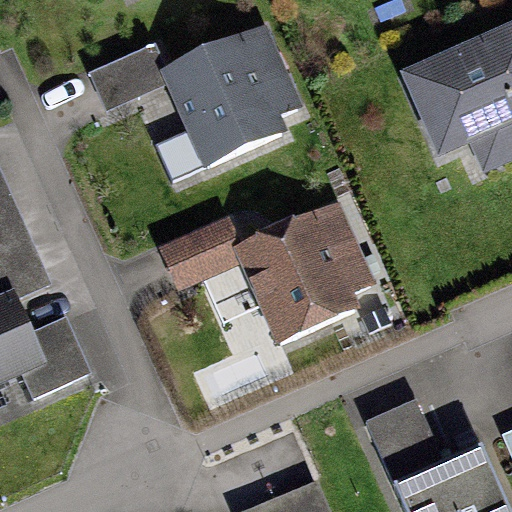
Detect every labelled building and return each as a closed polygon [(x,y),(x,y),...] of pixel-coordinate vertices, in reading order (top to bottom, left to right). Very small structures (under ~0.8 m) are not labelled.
[(511,20),(399,69),(436,156),(472,141),(484,170),(511,157),(511,20)] [(266,25),(162,70),(206,171),(288,136),(279,114),(300,104),(266,25)] [(336,202),(234,248),(272,332),(374,286),(336,202)] [(15,287),(0,293),(0,380),(46,362),(15,287)] [(362,423),(402,511),(510,511),(481,447),(445,463),(416,399),(362,423)] [(330,511),(317,480),(241,511),(330,511)]
